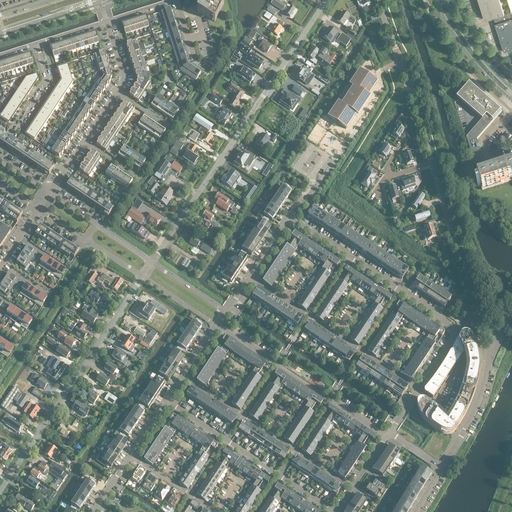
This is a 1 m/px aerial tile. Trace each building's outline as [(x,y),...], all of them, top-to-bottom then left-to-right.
[(214,22),(224,4),(216,0),(202,0),(196,13),(214,22)] [(289,10),(285,7),(286,6),(276,0),(273,0),(271,4),(282,11),(283,10),(287,13),(286,14),(290,17),(295,10),(291,7),(289,10)] [(504,13),(499,0),(478,0),(485,20),(493,17),(495,23),(495,24),(503,51),(511,48),(511,16),(511,15),(510,11),(504,13)] [(172,15),(171,12),(172,11),(171,9),(170,9),(161,12),(163,18),(172,15)] [(343,25),(349,16),(343,12),(337,21),(343,25)] [(175,25),(174,22),(176,21),(175,19),(165,23),(166,28),(175,25)] [(131,33),(127,23),(122,25),(125,35),(131,33)] [(277,36),(282,29),(281,28),(282,27),(280,26),(279,27),(275,24),(271,29),(272,30),(271,32),(277,36)] [(351,40),(342,34),(340,37),(336,34),(337,33),(329,28),(322,38),(328,42),(328,43),(330,44),(331,44),(333,42),(333,41),(332,40),(333,38),(337,41),(346,47),(351,40)] [(356,34),(348,28),(345,32),(354,37),(356,34)] [(178,35),(177,32),(179,32),(178,30),(168,33),(169,38),(178,35)] [(99,43),(96,35),(96,33),(91,35),(94,45),(99,43)] [(94,45),(91,35),(86,36),(86,38),(89,46),(94,45)] [(271,46),(259,38),(258,41),(261,43),(261,44),(259,48),(267,53),(271,46)] [(139,46),(137,40),(127,44),(127,46),(127,47),(128,50),(129,50),(128,49),(139,46)] [(182,46),(181,43),(182,42),(181,40),(171,43),(173,49),(182,46)] [(59,56),(56,46),(51,48),(51,49),(54,58),(59,56)] [(141,52),(139,46),(128,49),(129,50),(129,52),(128,52),(129,56),(130,55),(141,52)] [(185,50),(184,48),(183,49),(182,46),(173,49),(174,54),(185,50)] [(249,57),(246,61),(259,70),(262,65),(261,65),(263,62),(250,54),(251,51),(244,46),(241,51),(249,57)] [(329,70),(337,58),(332,55),(330,58),(325,55),(327,51),(323,49),(321,52),(320,51),(319,52),(313,48),(307,56),(313,60),(314,59),(329,70)] [(185,56),(184,53),(186,52),(185,50),(174,54),(176,59),(185,56)] [(106,58),(105,55),(104,52),(93,56),(95,61),(106,58)] [(143,57),(141,52),(130,55),(131,57),(130,58),(131,61),(132,61),(132,60),(143,57)] [(33,64),(31,56),(30,54),(25,56),(28,66),(33,64)] [(144,62),(143,57),(132,60),(132,61),(133,63),(132,63),(133,66),(134,66),(144,62)] [(108,63),(108,62),(107,60),(106,60),(106,58),(107,58),(106,58),(95,61),(97,67),(108,63)] [(180,71),(188,65),(187,63),(189,63),(188,61),(178,64),(180,71)] [(146,68),(144,62),(134,66),(134,68),(134,69),(135,72),(136,72),(135,71),(146,68)] [(110,69),(109,65),(108,66),(107,64),(108,63),(97,67),(98,73),(102,71),(109,69),(110,69)] [(69,70),(67,65),(58,68),(57,68),(59,73),(69,70)] [(186,75),(192,66),(191,65),(190,66),(188,65),(180,71),(186,75)] [(191,78),(196,71),(193,69),(194,67),(192,66),(186,75),(191,78)] [(307,66),(305,69),(303,68),(296,78),(303,83),(305,81),(310,84),(315,76),(311,73),(313,70),(307,66)] [(242,68),(240,67),(238,69),(241,71),(238,75),(237,76),(238,76),(242,79),(245,81),(249,84),(250,84),(251,81),(252,82),(253,79),(255,76),(254,75),(250,73),(248,71),(247,71),(243,68),(242,68)] [(148,73),(146,68),(135,71),(136,72),(136,74),(135,74),(136,77),(137,77),(148,73)] [(112,74),(111,71),(110,71),(109,69),(102,71),(104,77),(112,78),(111,74),(112,74)] [(71,75),(69,70),(59,73),(60,78),(71,75)] [(198,78),(201,74),(201,73),(200,71),(199,72),(196,71),(191,78),(190,80),(196,84),(200,79),(198,78)] [(358,117),(370,98),(368,97),(377,83),(360,71),(328,118),(346,129),(355,115),(358,117)] [(151,83),(148,73),(137,77),(138,79),(137,79),(138,82),(151,83)] [(35,85),(38,79),(37,75),(26,78),(26,79),(35,85)] [(320,81),(327,85),(330,81),(320,75),(318,79),(320,80),(320,81)] [(111,81),(110,81),(112,78),(104,77),(101,81),(107,85),(108,84),(109,84),(111,81)] [(35,85),(26,79),(23,83),(32,89),(35,85)] [(107,85),(101,81),(98,79),(94,84),(104,91),(105,91),(104,90),(105,88),(106,89),(108,86),(107,85)] [(69,89),(73,82),(61,81),(60,83),(61,84),(69,89)] [(145,92),(151,83),(138,82),(136,83),(137,84),(136,86),(145,92)] [(32,89),(23,83),(20,87),(29,93),(32,89)] [(69,89),(61,84),(60,83),(57,87),(66,93),(69,89)] [(482,191),(511,181),(511,166),(488,174),(487,172),(477,140),(498,116),(502,112),(480,93),(470,83),(457,97),(459,98),(483,120),(467,138),(478,172),(478,174),(479,177),(478,177),(479,182),(477,183),(478,186),(480,186),(482,191)] [(104,91),(94,84),(91,89),(101,96),(101,95),(102,93),(103,94),(104,91)] [(237,102),(244,93),(230,84),(226,91),(235,97),(229,105),(235,109),(239,103),(237,102)] [(145,92),(136,86),(135,85),(133,88),(134,89),(133,90),(133,91),(142,97),(145,92)] [(300,96),(304,91),(295,85),(292,91),(300,96)] [(29,93),(20,87),(17,92),(26,98),(29,93)] [(66,93),(57,87),(54,92),(55,92),(63,98),(66,93)] [(101,96),(91,89),(88,94),(98,100),(97,100),(99,98),(101,96)] [(142,97),(133,91),(133,90),(132,90),(130,93),(131,93),(129,96),(139,102),(142,97)] [(26,98),(17,92),(14,96),(23,102),(26,98)] [(63,98),(55,92),(54,92),(51,96),(60,102),(63,98)] [(298,103),(299,104),(301,101),(298,99),(290,93),(288,96),(286,95),(285,96),(283,98),(282,98),(279,103),(280,103),(283,106),(284,104),(284,105),(284,104),(289,107),(291,109),(296,102),(298,103)] [(98,100),(88,94),(85,98),(95,105),(94,104),(95,103),(96,103),(98,100)] [(23,102),(14,96),(11,100),(20,106),(23,102)] [(60,102),(51,96),(48,100),(49,101),(57,106),(60,102)] [(211,100),(219,105),(222,101),(214,96),(211,100)] [(157,109),(162,101),(157,97),(151,106),(157,109)] [(95,105),(85,98),(82,103),(92,110),(91,109),(92,107),(93,108),(95,105)] [(20,106),(11,100),(9,104),(18,110),(20,106)] [(57,106),(49,101),(48,100),(46,104),(54,110),(57,106)] [(135,108),(125,101),(123,104),(123,105),(122,106),(122,107),(131,113),(135,108)] [(162,113),(168,104),(162,101),(157,109),(162,113)] [(92,110),(82,103),(78,108),(89,115),(89,114),(88,114),(89,112),(90,113),(92,110)] [(18,110),(9,104),(6,109),(15,115),(18,110)] [(54,110),(46,104),(43,109),(44,109),(52,115),(54,110)] [(167,116),(173,108),(168,104),(162,113),(167,116)] [(131,113),(122,107),(122,106),(121,106),(119,109),(120,109),(119,111),(128,118),(131,113)] [(89,115),(78,108),(75,113),(85,119),(86,119),(85,119),(86,117),(87,117),(89,115)] [(173,120),(178,111),(173,108),(167,116),(173,120)] [(15,115),(6,109),(3,113),(12,119),(15,115)] [(52,115),(44,109),(43,109),(40,113),(49,119),(52,115)] [(231,115),(223,109),(221,113),(219,111),(216,116),(218,117),(216,120),(224,126),(231,115)] [(305,109),(299,117),(303,119),(308,111),(305,109)] [(128,118),(119,111),(118,111),(116,114),(117,114),(116,116),(125,123),(128,118)] [(12,119),(3,113),(0,117),(9,123),(12,119)] [(49,119),(40,113),(37,117),(38,118),(46,123),(49,119)] [(85,119),(75,113),(72,117),(82,124),(82,123),(83,122),(84,122),(85,119)] [(125,123),(116,116),(115,115),(113,118),(114,119),(113,121),(122,127),(125,123)] [(209,132),(213,126),(197,115),(193,121),(202,127),(198,131),(203,134),(202,135),(210,140),(212,136),(208,134),(209,132)] [(273,144),(283,129),(290,119),(285,115),(278,125),(276,128),(278,129),(270,142),(273,144)] [(46,123),(38,118),(37,117),(34,121),(43,127),(46,123)] [(82,124),(72,117),(69,122),(79,129),(78,128),(80,126),(80,127),(82,124)] [(144,129),(149,120),(144,117),(138,125),(144,129)] [(122,127),(113,121),(112,120),(110,123),(111,124),(110,125),(109,126),(119,132),(122,127)] [(149,133),(155,124),(149,120),(144,129),(149,133)] [(43,127),(34,121),(31,126),(33,126),(40,132),(43,127)] [(79,129),(69,122),(66,127),(76,134),(76,133),(75,133),(76,131),(77,132),(79,129)] [(154,136),(160,127),(155,124),(149,133),(154,136)] [(119,132),(109,126),(110,125),(109,125),(107,128),(108,128),(106,130),(116,137),(119,132)] [(398,138),(399,139),(401,135),(402,134),(404,130),(396,125),(393,129),(395,130),(391,137),(396,140),(398,138)] [(40,132),(33,126),(31,126),(29,130),(37,136),(40,132)] [(202,136),(195,131),(195,132),(191,129),(187,126),(184,131),(191,135),(189,138),(195,143),(197,139),(202,142),(203,140),(208,143),(210,140),(202,135),(202,136)] [(76,134),(66,127),(62,132),(73,138),(72,138),(73,136),(74,136),(76,134)] [(160,140),(165,131),(160,127),(154,136),(160,140)] [(37,136),(29,130),(26,134),(34,140),(37,136)] [(116,137),(106,130),(104,133),(103,135),(112,141),(116,137)] [(73,138),(62,132),(59,136),(70,143),(69,142),(70,141),(71,141),(73,138)] [(6,146),(11,138),(5,134),(0,142),(1,143),(0,144),(3,146),(4,145),(6,146)] [(112,141),(103,135),(102,134),(100,137),(101,138),(100,140),(109,146),(112,141)] [(263,149),(270,139),(262,134),(255,144),(263,149)] [(70,143),(59,136),(56,141),(66,148),(67,148),(66,147),(67,145),(68,146),(70,143)] [(11,150),(17,142),(12,138),(11,138),(6,146),(7,147),(7,148),(9,150),(10,149),(11,150)] [(109,146),(100,140),(99,139),(97,142),(98,143),(97,145),(106,151),(109,146)] [(66,148),(56,141),(53,146),(63,153),(63,152),(64,150),(65,151),(66,148)] [(181,149),(184,145),(177,141),(170,152),(176,157),(180,152),(183,154),(184,151),(181,149)] [(15,152),(20,144),(17,142),(11,150),(10,151),(13,152),(14,151),(15,152)] [(389,153),(391,150),(390,149),(391,147),(386,143),(384,145),(379,153),(380,154),(378,156),(383,160),(385,158),(386,158),(388,155),(389,153)] [(19,155),(24,147),(20,144),(15,152),(14,153),(17,155),(18,154),(19,155)] [(191,155),(196,148),(190,144),(184,153),(185,155),(187,152),(191,155)] [(63,153),(53,146),(50,151),(59,157),(61,155),(63,153)] [(124,159),(130,150),(124,146),(118,155),(124,159)] [(23,157),(28,149),(24,147),(19,155),(18,156),(21,157),(21,156),(23,157)] [(26,160),(32,152),(28,149),(23,157),(22,158),(24,160),(25,159),(26,160)] [(129,162),(135,154),(130,150),(124,159),(129,162)] [(102,157),(92,151),(90,153),(91,154),(89,156),(99,162),(102,157)] [(403,153),(407,166),(414,163),(409,151),(403,153)] [(30,162),(35,154),(32,152),(26,160),(26,161),(28,162),(29,161),(30,162)] [(197,159),(191,155),(187,152),(185,155),(183,158),(193,165),(197,159)] [(235,165),(239,167),(240,166),(242,168),(245,164),(246,165),(248,161),(252,164),(254,160),(253,159),(255,156),(251,153),(249,156),(243,152),(240,156),(239,156),(239,157),(238,158),(237,159),(238,159),(235,163),(236,164),(235,165)] [(34,165),(39,157),(35,154),(30,162),(29,163),(32,165),(33,164),(34,165)] [(134,166),(140,157),(135,154),(129,162),(134,166)] [(99,162),(89,156),(89,155),(87,158),(87,159),(86,161),(95,167),(99,162)] [(164,178),(171,168),(175,162),(175,161),(167,156),(150,180),(154,183),(160,175),(164,178)] [(38,167),(43,159),(39,157),(34,165),(33,166),(36,167),(36,166),(38,167)] [(140,169),(146,161),(140,157),(134,166),(140,169)] [(41,170),(47,162),(43,159),(38,167),(37,168),(39,170),(40,169),(41,170)] [(95,167),(86,161),(85,160),(83,163),(84,163),(83,165),(83,166),(92,172),(95,167)] [(45,172),(50,164),(47,162),(41,170),(41,171),(43,172),(44,171),(45,172)] [(179,174),(183,168),(175,162),(171,168),(179,174)] [(270,163),(263,174),(266,177),(274,166),(270,163)] [(49,175),(54,167),(50,164),(45,172),(44,173),(47,175),(48,174),(49,175)] [(92,172),(83,166),(83,165),(82,165),(80,168),(81,168),(79,171),(89,177),(92,172)] [(111,178),(117,170),(111,166),(105,175),(111,178)] [(370,185),(371,186),(374,182),(373,180),(375,177),(375,176),(377,172),(369,167),(363,177),(364,177),(359,184),(361,185),(362,186),(362,185),(367,189),(367,188),(370,185)] [(116,182),(122,173),(117,170),(111,178),(116,182)] [(237,182),(240,177),(231,171),(228,176),(227,178),(225,176),(221,182),(230,188),(234,183),(234,182),(235,181),(237,182)] [(121,185),(127,177),(122,173),(116,182),(121,185)] [(127,189),(133,180),(127,177),(121,185),(127,189)] [(242,178),(240,182),(247,187),(250,184),(242,178)] [(416,187),(413,178),(402,181),(403,183),(400,184),(403,191),(416,187)] [(71,189),(76,181),(72,179),(67,187),(68,188),(68,189),(70,190),(71,189)] [(159,186),(154,183),(150,180),(148,184),(151,186),(148,190),(154,194),(159,186)] [(75,192),(80,184),(76,181),(71,189),(72,190),(71,191),(74,193),(75,192)] [(78,194),(84,186),(80,184),(75,192),(76,193),(75,194),(78,195),(78,194)] [(249,200),(257,188),(252,185),(246,194),(248,195),(246,199),(249,200)] [(291,192),(289,190),(291,188),(286,185),(285,188),(283,186),(279,191),(288,197),(291,192)] [(82,197),(87,189),(84,186),(78,194),(80,195),(79,196),(81,198),(82,197)] [(388,188),(392,201),(398,199),(402,198),(400,192),(399,192),(397,193),(395,186),(388,188)] [(168,201),(173,193),(164,187),(160,193),(161,194),(157,200),(166,206),(169,202),(168,201)] [(86,199),(91,191),(87,189),(82,197),(83,198),(83,199),(85,200),(86,199)] [(90,202),(95,194),(91,191),(86,199),(87,200),(86,201),(89,203),(90,202)] [(288,197),(279,191),(276,196),(285,202),(288,197)] [(93,204),(99,196),(95,194),(90,202),(91,203),(90,204),(93,205),(93,204)] [(229,201),(218,194),(214,200),(218,202),(216,205),(227,212),(231,206),(227,204),(229,201)] [(416,210),(422,202),(424,198),(420,195),(417,199),(411,207),(416,210)] [(97,207),(102,199),(99,196),(93,204),(95,205),(94,206),(96,208),(97,207)] [(285,202),(276,196),(273,201),(282,207),(285,202)] [(101,209),(106,201),(102,199),(97,207),(98,208),(98,209),(100,210),(101,209)] [(105,212),(108,206),(109,206),(110,204),(106,201),(101,209),(102,210),(101,211),(104,213),(105,212)] [(282,207),(273,201),(270,205),(279,211),(282,207)] [(11,207),(10,206),(7,204),(2,213),(6,215),(11,207)] [(279,211),(270,205),(267,210),(275,216),(279,211)] [(113,209),(109,206),(108,206),(105,212),(106,213),(104,215),(108,217),(113,209)] [(312,220),(318,210),(312,206),(309,210),(309,211),(309,210),(311,211),(307,217),(312,220)] [(15,209),(13,209),(14,208),(11,207),(6,215),(9,218),(15,209)] [(13,220),(19,212),(17,211),(15,209),(9,218),(13,220)] [(145,218),(132,209),(128,215),(127,216),(140,225),(144,219),(145,218)] [(275,216),(267,210),(263,215),(265,216),(263,218),(268,222),(269,219),(272,221),(275,216)] [(316,223),(323,213),(318,210),(312,220),(316,223)] [(17,223),(23,215),(21,213),(19,212),(13,220),(17,223)] [(148,212),(145,218),(144,219),(146,221),(156,227),(157,225),(158,225),(159,223),(159,222),(160,220),(148,212)] [(211,221),(214,216),(209,213),(206,212),(203,217),(205,218),(204,220),(209,224),(211,221)] [(321,226),(327,216),(323,213),(316,223),(321,226)] [(430,218),(428,213),(414,217),(416,223),(425,220),(430,218)] [(325,229),(332,219),(327,216),(321,226),(325,229)] [(271,227),(266,224),(266,223),(267,224),(268,222),(263,218),(263,219),(262,220),(262,221),(262,220),(258,225),(268,232),(271,227)] [(330,232),(336,222),(332,219),(325,229),(330,232)] [(334,235),(341,225),(336,222),(330,232),(334,235)] [(149,234),(134,224),(130,230),(146,240),(149,234)] [(268,232),(258,225),(255,230),(264,236),(268,232)] [(339,238),(345,228),(341,225),(334,235),(339,238)] [(436,238),(434,230),(432,225),(424,228),(428,240),(436,238)] [(11,232),(2,226),(0,229),(0,230),(8,236),(9,236),(8,235),(11,232)] [(39,237),(44,229),(45,229),(42,227),(40,226),(35,235),(39,237)] [(343,241),(350,231),(345,228),(339,238),(343,241)] [(43,240),(48,232),(48,231),(46,230),(45,229),(44,229),(39,237),(43,240)] [(8,236),(0,230),(0,235),(6,239),(8,236)] [(264,236),(255,230),(252,235),(261,241),(264,236)] [(348,244),(354,234),(350,231),(343,241),(348,244)] [(47,242),(52,234),(50,232),(48,232),(43,240),(47,242)] [(304,238),(294,232),(291,237),(295,239),(301,243),(304,238)] [(50,245),(56,237),(56,236),(54,235),(53,235),(52,234),(47,242),(50,245)] [(352,247),(359,237),(354,234),(348,244),(352,247)] [(261,241),(252,235),(249,240),(258,246),(261,241)] [(54,247),(59,239),(60,239),(57,237),(56,237),(50,245),(54,247)] [(215,249),(202,240),(201,242),(193,237),(190,243),(197,248),(198,246),(201,248),(200,249),(210,255),(215,249)] [(357,250),(363,240),(359,237),(352,247),(357,250)] [(303,250),(308,241),(304,238),(301,243),(298,247),(302,249),(303,250)] [(58,250),(63,242),(63,241),(61,240),(59,239),(54,247),(58,250)] [(298,247),(301,243),(295,239),(290,248),(295,251),(298,247)] [(258,246),(249,240),(246,244),(255,251),(258,246)] [(361,253),(368,243),(363,240),(357,250),(361,253)] [(307,252),(313,244),(308,241),(303,250),(307,252)] [(61,252),(67,244),(65,242),(63,242),(58,250),(61,252)] [(366,256),(372,246),(368,243),(361,253),(366,256)] [(65,255),(71,247),(71,246),(68,245),(67,244),(61,252),(65,255)] [(255,251),(246,244),(242,249),(243,250),(242,250),(241,251),(241,252),(246,255),(246,254),(247,253),(247,252),(252,255),(255,251)] [(312,256),(317,247),(313,244),(307,252),(311,255),(312,256)] [(37,252),(28,246),(25,251),(33,256),(36,252),(37,252)] [(295,251),(290,248),(287,246),(284,251),(292,256),(295,251)] [(370,259),(377,249),(372,246),(366,256),(370,259)] [(70,255),(74,249),(75,249),(72,247),(71,247),(65,255),(69,257),(70,256),(70,255)] [(316,258),(322,250),(317,247),(312,256),(316,258)] [(74,258),(80,250),(77,248),(75,250),(74,249),(70,255),(70,256),(74,258)] [(375,262),(381,252),(377,249),(370,259),(375,262)] [(321,261),(326,253),(322,250),(316,258),(320,261),(321,261)] [(33,256),(25,251),(22,254),(31,260),(33,256)] [(292,256),(284,251),(281,255),(289,261),(292,256)] [(248,260),(244,257),(246,255),(241,252),(240,254),(238,253),(235,258),(245,265),(248,260)] [(379,265),(386,255),(381,252),(375,262),(379,265)] [(328,261),(331,256),(326,253),(321,261),(321,262),(325,264),(328,261)] [(31,260),(22,254),(20,258),(28,264),(31,260)] [(289,261),(281,255),(278,260),(286,265),(289,261)] [(384,268),(390,258),(386,255),(379,265),(384,268)] [(44,269),(50,260),(50,259),(50,260),(45,256),(44,257),(38,265),(39,266),(44,269)] [(340,262),(331,256),(328,261),(333,264),(333,265),(337,267),(340,262)] [(28,264),(20,258),(17,263),(22,266),(20,268),(23,270),(25,268),(26,269),(25,268),(28,264)] [(245,265),(235,258),(232,263),(241,269),(245,265)] [(388,271),(395,261),(390,258),(384,268),(388,271)] [(49,272),(55,264),(55,263),(50,259),(50,260),(44,269),(49,272)] [(286,265),(278,260),(275,264),(283,269),(286,265)] [(327,273),(333,265),(333,264),(328,261),(325,264),(322,269),(327,273)] [(393,274),(399,264),(395,261),(388,271),(393,274)] [(54,276),(60,267),(61,266),(60,267),(55,263),(55,264),(49,272),(54,276)] [(241,269),(232,263),(229,268),(238,274),(241,269)] [(283,269),(275,264),(272,269),(280,274),(283,269)] [(397,276),(403,267),(399,264),(393,274),(397,276)] [(60,280),(66,271),(61,266),(60,267),(54,276),(59,279),(60,280)] [(356,273),(347,267),(344,271),(349,274),(353,277),(356,273)] [(407,276),(410,271),(403,267),(397,276),(402,280),(405,274),(406,275),(407,276)] [(238,274),(229,268),(225,272),(235,279),(238,274)] [(280,274),(272,269),(269,273),(277,278),(280,274)] [(330,274),(327,273),(322,269),(319,274),(327,279),(330,274)] [(235,279),(225,272),(222,277),(224,278),(222,281),(226,284),(228,281),(232,284),(235,279)] [(91,285),(98,276),(93,273),(87,282),(91,285)] [(104,287),(102,286),(103,284),(102,284),(105,280),(110,283),(109,286),(112,288),(117,291),(120,286),(110,280),(111,279),(102,273),(93,287),(98,291),(99,289),(101,290),(104,287)] [(277,278),(269,273),(266,278),(274,283),(277,278)] [(355,284),(361,276),(356,273),(353,277),(351,281),(355,284)] [(18,280),(9,274),(6,278),(15,284),(18,280)] [(327,279),(319,274),(316,278),(324,284),(327,279)] [(351,281),(353,277),(349,274),(343,283),(348,286),(351,281)] [(417,290),(424,280),(417,275),(414,280),(416,281),(412,287),(417,290)] [(123,282),(118,279),(113,276),(111,279),(110,280),(120,286),(123,282)] [(360,287),(365,279),(361,276),(355,284),(360,287)] [(15,284),(6,278),(4,282),(12,288),(15,284)] [(274,283),(266,278),(263,282),(271,288),(274,283)] [(324,284),(316,278),(313,283),(321,288),(324,284)] [(364,290),(370,282),(365,279),(360,287),(364,290)] [(422,293),(428,283),(424,280),(417,290),(422,293)] [(348,286),(343,283),(339,281),(336,285),(345,291),(348,286)] [(12,288),(4,282),(1,286),(10,292),(12,288)] [(369,293),(374,285),(370,282),(364,290),(369,293)] [(321,288),(313,283),(310,287),(318,293),(321,288)] [(426,296),(433,286),(428,283),(422,293),(426,296)] [(25,297),(31,288),(32,287),(31,288),(26,284),(20,293),(25,297)] [(345,291),(336,285),(333,290),(342,295),(345,291)] [(373,296),(379,288),(374,285),(369,293),(373,296)] [(10,292),(1,286),(0,287),(0,291),(3,294),(2,296),(5,298),(6,296),(7,296),(10,292)] [(437,289),(433,286),(426,296),(431,299),(437,289)] [(31,300),(36,292),(37,291),(36,291),(32,287),(31,288),(25,297),(31,300)] [(256,300),(262,291),(262,290),(258,287),(252,296),(256,300)] [(318,293),(310,287),(307,292),(315,297),(318,293)] [(380,295),(383,291),(379,288),(373,296),(377,299),(378,299),(380,295)] [(435,302),(442,292),(437,289),(431,299),(435,302)] [(261,303),(267,294),(267,293),(262,290),(262,291),(256,300),(261,303)] [(342,295),(333,290),(330,294),(339,300),(342,295)] [(36,304),(42,295),(42,294),(42,295),(37,291),(36,292),(31,300),(36,304)] [(392,297),(383,291),(380,295),(385,298),(389,301),(392,297)] [(96,304),(101,298),(93,292),(88,299),(91,300),(89,302),(93,305),(94,303),(96,304)] [(315,297),(307,292),(304,296),(312,302),(315,297)] [(440,305),(446,295),(442,292),(435,302),(440,305)] [(265,306),(271,297),(271,296),(267,293),(267,294),(261,303),(265,306)] [(41,307),(47,299),(42,294),(42,295),(36,304),(41,307)] [(339,300),(330,294),(327,299),(336,304),(339,300)] [(379,307),(385,298),(380,295),(378,299),(377,299),(374,304),(379,307)] [(447,304),(451,298),(446,295),(440,305),(444,308),(447,304)] [(270,309),(276,300),(276,299),(271,296),(271,297),(265,306),(270,309)] [(312,302),(304,296),(301,301),(309,306),(312,302)] [(274,312),(280,303),(280,302),(276,299),(276,300),(270,309),(274,312)] [(336,304),(327,299),(324,303),(333,309),(336,304)] [(143,310),(139,315),(149,321),(156,310),(164,315),(167,310),(152,301),(150,305),(147,303),(143,310)] [(309,306),(301,301),(298,305),(306,311),(309,306)] [(279,315),(285,305),(280,302),(280,303),(274,312),(279,315)] [(408,308),(399,302),(396,307),(401,310),(401,309),(405,313),(408,308)] [(333,309),(324,303),(321,308),(330,313),(333,309)] [(382,309),(379,307),(374,304),(371,309),(379,314),(382,309)] [(283,318),(289,308),(285,305),(279,315),(283,318)] [(10,319),(16,311),(17,310),(16,310),(11,306),(11,307),(5,316),(10,319)] [(93,316),(95,313),(89,309),(85,306),(83,309),(85,311),(81,316),(93,324),(97,318),(93,316)] [(288,321),(294,311),(289,308),(283,318),(288,321)] [(330,313),(321,308),(318,312),(327,318),(330,313)] [(407,319),(413,311),(408,308),(405,313),(403,316),(406,319),(407,319)] [(379,314),(371,309),(368,313),(376,319),(379,314)] [(403,316),(405,313),(401,309),(401,310),(395,318),(400,321),(403,316)] [(16,323),(21,314),(22,313),(21,314),(17,310),(16,311),(10,319),(16,323)] [(292,323),(298,314),(294,311),(288,321),(292,323)] [(412,322),(417,315),(417,314),(413,311),(407,319),(409,320),(412,322)] [(327,318),(318,312),(315,317),(323,323),(327,318)] [(21,326),(27,318),(27,317),(22,313),(21,314),(16,323),(21,326)] [(376,319),(368,313),(365,318),(373,323),(376,319)] [(297,327),(303,317),(298,314),(292,323),(297,327)] [(416,325),(422,317),(417,314),(417,315),(412,322),(415,325),(416,325)] [(400,321),(395,318),(392,316),(389,320),(397,326),(400,321)] [(26,330),(32,321),(27,317),(27,318),(21,326),(26,330)] [(421,328),(426,321),(426,320),(422,317),(416,325),(418,326),(421,328)] [(373,323),(365,318),(362,322),(370,328),(373,323)] [(202,327),(199,325),(201,323),(196,320),(195,322),(193,321),(190,326),(199,332),(202,327)] [(397,326),(389,320),(386,325),(394,330),(397,326)] [(425,331),(431,323),(426,320),(426,321),(421,328),(424,331),(425,331)] [(83,331),(86,326),(79,321),(73,329),(75,330),(73,333),(83,340),(84,339),(86,338),(87,337),(86,335),(87,334),(83,331)] [(308,335),(315,325),(310,322),(304,332),(308,335)] [(370,328),(362,322),(359,327),(367,332),(370,328)] [(430,334),(432,330),(435,327),(435,326),(431,323),(425,331),(427,332),(430,334)] [(313,338),(319,328),(315,325),(308,335),(313,338)] [(394,330),(386,325),(383,329),(391,335),(394,330)] [(199,332),(190,326),(187,330),(195,336),(199,332)] [(435,326),(435,327),(432,330),(439,335),(438,335),(442,337),(445,332),(435,326)] [(367,332),(359,327),(356,331),(364,337),(367,332)] [(154,339),(148,335),(146,334),(137,328),(134,332),(140,336),(139,339),(136,337),(135,339),(140,343),(146,347),(148,344),(149,345),(149,346),(154,339)] [(317,341),(324,331),(319,328),(313,338),(317,341)] [(391,335),(383,329),(380,334),(388,339),(391,335)] [(195,336),(187,330),(184,335),(192,341),(195,336)] [(433,343),(438,335),(439,335),(432,330),(430,334),(427,339),(433,343)] [(322,344),(328,334),(324,331),(317,341),(322,344)] [(364,337),(356,331),(353,336),(361,341),(364,337)] [(470,404),(471,402),(472,400),(473,398),(474,395),(474,393),(475,390),(476,387),(477,385),(478,382),(478,380),(479,377),(479,375),(480,372),(480,369),(480,368),(480,363),(480,360),(479,358),(479,355),(478,353),(478,352),(477,350),(477,348),(476,346),(476,345),(475,343),(474,341),(473,339),(473,338),(472,336),(472,335),(471,334),(470,334),(470,333),(469,333),(469,332),(468,332),(467,332),(467,331),(466,331),(465,331),(464,331),(463,332),(462,332),(461,333),(460,333),(460,334),(459,334),(459,335),(458,337),(457,339),(455,341),(454,344),(460,349),(462,347),(464,346),(466,351),(468,357),(469,364),(469,367),(468,374),(466,381),(464,388),(462,394),(459,401),(456,408),(453,414),(447,422),(446,421),(426,403),(423,401),(425,399),(423,399),(423,398),(422,398),(421,398),(420,398),(420,399),(419,399),(418,400),(417,401),(417,402),(417,403),(417,404),(417,405),(417,406),(417,407),(418,408),(418,410),(419,411),(419,412),(419,413),(420,414),(421,415),(421,416),(422,417),(422,418),(423,419),(424,420),(425,421),(426,423),(427,424),(429,425),(432,427),(434,428),(436,430),(437,430),(440,432),(441,433),(442,433),(443,434),(444,434),(445,434),(446,435),(447,435),(448,435),(449,434),(450,434),(451,434),(452,433),(453,433),(454,432),(455,431),(455,430),(458,426),(460,423),(461,422),(462,419),(464,417),(466,413),(467,410),(469,406),(470,404)] [(75,342),(66,336),(61,332),(57,337),(65,342),(64,343),(71,348),(75,342)] [(326,347),(333,337),(328,334),(322,344),(326,347)] [(388,339),(380,334),(377,338),(385,344),(388,339)] [(192,341),(184,335),(180,340),(189,346),(192,341)] [(135,341),(134,340),(128,336),(124,341),(132,346),(135,341)] [(235,342),(225,336),(222,340),(227,343),(232,347),(235,342)] [(361,341),(353,336),(350,340),(358,346),(361,341)] [(331,350),(337,340),(333,337),(326,347),(331,350)] [(385,344),(377,338),(374,343),(382,348),(385,344)] [(435,344),(433,343),(427,339),(424,343),(432,349),(435,344)] [(189,346),(180,340),(177,345),(179,346),(177,348),(182,351),(183,349),(186,351),(189,346)] [(335,353),(342,343),(337,340),(331,350),(335,353)] [(0,352),(2,354),(8,345),(9,345),(9,344),(8,345),(3,341),(3,342),(0,346),(0,352)] [(128,351),(132,346),(124,341),(121,346),(128,351)] [(234,353),(239,345),(235,342),(232,347),(229,350),(233,352),(234,353)] [(226,355),(229,350),(232,347),(227,343),(221,352),(226,355)] [(340,356),(346,346),(342,343),(335,353),(340,356)] [(382,348),(374,343),(371,347),(379,353),(382,348)] [(432,349),(424,343),(421,348),(429,353),(432,349)] [(456,408),(459,401),(462,394),(464,388),(466,381),(468,374),(469,367),(469,364),(468,357),(466,351),(464,346),(462,347),(460,349),(454,344),(451,349),(457,353),(461,356),(464,352),(465,358),(466,364),(466,367),(465,374),(464,380),(462,387),(459,394),(457,400),(454,406),(450,413),(447,418),(428,401),(427,401),(426,403),(446,421),(447,422),(453,414),(456,408)] [(8,358),(14,349),(9,345),(8,345),(2,354),(7,358),(8,358)] [(238,356),(243,349),(244,348),(239,345),(234,353),(235,354),(238,356)] [(57,352),(66,358),(67,358),(68,358),(69,356),(69,355),(70,353),(60,346),(57,352)] [(344,359),(351,349),(346,346),(340,356),(344,359)] [(379,353),(371,347),(368,352),(376,357),(379,353)] [(185,357),(180,353),(181,353),(181,352),(182,351),(177,348),(177,349),(176,350),(176,351),(175,350),(172,355),(181,361),(185,357)] [(243,359),(248,351),(244,348),(243,349),(238,356),(242,358),(243,359)] [(429,353),(421,348),(418,352),(426,358),(429,353)] [(139,359),(143,353),(137,349),(133,355),(139,359)] [(226,355),(221,352),(218,349),(215,354),(223,360),(226,355)] [(349,362),(356,352),(351,349),(344,359),(349,362)] [(461,356),(457,353),(451,349),(450,351),(449,354),(455,357),(458,360),(461,356)] [(128,359),(125,357),(116,351),(115,353),(115,352),(113,355),(114,355),(113,357),(115,358),(114,359),(118,362),(118,361),(125,365),(127,362),(126,361),(128,359)] [(247,362),(252,355),(253,354),(248,351),(243,359),(244,360),(247,362)] [(426,358),(418,352),(415,357),(423,362),(426,358)] [(223,360),(215,354),(212,359),(220,364),(223,360)] [(252,365),(257,357),(253,354),(252,355),(247,362),(251,364),(252,365)] [(458,360),(455,357),(449,354),(446,358),(452,362),(456,364),(458,360)] [(181,361),(172,355),(169,360),(178,366),(181,361)] [(59,378),(67,366),(61,362),(52,357),(46,367),(53,371),(52,373),(45,368),(43,371),(53,378),(57,380),(59,377),(59,378)] [(258,364),(261,360),(257,357),(252,365),(253,366),(256,368),(258,364)] [(361,370),(367,360),(363,357),(356,367),(361,370)] [(423,362),(415,357),(412,361),(420,367),(423,362)] [(456,364),(452,362),(446,358),(444,363),(449,366),(453,368),(456,364)] [(220,364),(212,359),(209,363),(217,369),(220,364)] [(178,366),(169,360),(166,365),(175,371),(178,366)] [(271,366),(261,360),(258,364),(263,368),(268,371),(271,366)] [(365,373),(372,363),(367,360),(361,370),(365,373)] [(420,367),(412,361),(409,366),(417,371),(420,367)] [(217,369),(209,363),(206,368),(214,373),(217,369)] [(370,376),(376,366),(372,363),(365,373),(370,376)] [(453,368),(449,366),(444,363),(441,367),(446,370),(450,373),(453,368)] [(113,383),(117,378),(116,377),(117,375),(114,374),(117,370),(108,364),(104,369),(111,374),(108,379),(101,375),(97,380),(106,386),(108,382),(111,384),(112,382),(113,383)] [(258,376),(263,368),(258,364),(256,368),(253,373),(258,376)] [(175,371),(166,365),(163,369),(172,376),(175,371)] [(374,379),(381,369),(376,366),(370,376),(374,379)] [(417,371),(409,366),(406,370),(414,376),(417,371)] [(450,373),(446,370),(441,367),(438,371),(443,374),(447,377),(450,373)] [(214,373),(206,368),(203,372),(211,378),(214,373)] [(172,376),(163,369),(159,374),(160,375),(159,375),(158,376),(158,377),(163,380),(163,379),(164,378),(169,381),(172,376)] [(379,382),(385,372),(381,369),(374,379),(379,382)] [(414,376),(406,370),(402,375),(411,381),(414,376)] [(287,377),(278,371),(275,375),(279,378),(284,382),(287,377)] [(447,377),(443,374),(438,371),(437,373),(435,375),(440,379),(444,381),(447,377)] [(211,378),(203,372),(200,377),(208,382),(211,378)] [(383,385),(390,375),(385,372),(379,382),(383,385)] [(261,378),(258,376),(253,373),(250,377),(258,383),(261,378)] [(48,384),(41,379),(38,377),(33,374),(29,380),(34,383),(35,381),(38,383),(37,385),(44,390),(48,384)] [(388,388),(394,378),(390,375),(383,385),(388,388)] [(444,381),(440,379),(435,375),(434,377),(432,380),(438,383),(441,385),(444,381)] [(165,385),(161,382),(163,380),(158,377),(157,379),(155,378),(152,383),(162,390),(165,385)] [(208,382),(200,377),(197,381),(205,387),(208,382)] [(258,383),(250,377),(247,382),(255,387),(258,383)] [(286,388),(292,380),(287,377),(284,382),(282,385),(285,388),(286,388)] [(282,385),(284,382),(279,378),(273,386),(270,384),(270,385),(278,390),(282,385)] [(392,391),(399,381),(394,378),(388,388),(392,391)] [(28,391),(34,383),(29,380),(24,388),(28,391)] [(291,391),(296,383),(292,380),(286,388),(287,389),(291,391)] [(441,385),(438,383),(432,380),(429,384),(435,387),(439,390),(441,385)] [(397,394),(403,384),(399,381),(392,391),(397,394)] [(255,387),(247,382),(244,386),(252,392),(255,387)] [(162,390),(152,383),(149,388),(159,395),(162,390)] [(295,394),(301,386),(296,383),(291,391),(294,394),(295,394)] [(401,397),(408,387),(403,384),(397,394),(401,397)] [(439,390),(435,387),(429,384),(427,386),(425,388),(432,392),(436,394),(439,390)] [(278,390),(270,385),(267,389),(275,395),(278,390)] [(252,392),(244,386),(241,391),(249,396),(252,392)] [(300,397),(305,389),(301,386),(295,394),(296,395),(300,397)] [(8,408),(19,391),(14,387),(1,406),(6,410),(8,408)] [(38,398),(42,392),(36,387),(32,393),(38,397),(38,398)] [(191,398),(196,390),(192,387),(186,395),(191,398)] [(159,395),(149,388),(146,393),(155,399),(159,395)] [(436,394),(432,392),(425,388),(425,389),(424,389),(424,390),(424,391),(424,392),(425,393),(425,394),(433,398),(436,394)] [(275,395),(267,389),(264,394),(272,399),(275,395)] [(304,400),(309,392),(305,389),(300,397),(303,399),(304,400)] [(195,401),(201,393),(196,390),(191,398),(195,401)] [(93,405),(99,396),(91,391),(87,397),(90,399),(88,401),(93,405)] [(249,396),(241,391),(238,395),(246,401),(249,396)] [(308,403),(311,399),(314,395),(309,392),(304,400),(305,400),(308,403)] [(17,402),(22,395),(18,393),(14,400),(17,402)] [(112,406),(117,399),(109,393),(104,400),(112,406)] [(155,399),(146,393),(143,397),(152,404),(155,399)] [(200,404),(205,396),(201,393),(195,401),(200,404)] [(22,409),(30,398),(23,394),(16,405),(19,407),(22,409)] [(272,399),(264,394),(261,398),(269,404),(272,399)] [(246,401),(238,395),(235,400),(243,405),(246,401)] [(323,401),(314,395),(311,399),(316,403),(320,406),(323,401)] [(204,407),(210,399),(205,396),(200,404),(204,407)] [(143,411),(146,407),(149,409),(152,404),(143,397),(139,402),(142,404),(138,408),(136,407),(133,412),(141,418),(145,413),(143,411)] [(269,404),(261,398),(258,403),(266,408),(269,404)] [(209,410),(214,402),(210,399),(204,407),(209,410)] [(311,411),(316,403),(311,399),(308,403),(305,408),(311,411)] [(243,405),(235,400),(232,404),(240,410),(243,405)] [(40,410),(34,406),(28,402),(25,407),(36,414),(37,412),(38,412),(40,410)] [(213,413),(218,405),(219,405),(214,402),(209,410),(213,413)] [(76,403),(73,408),(85,417),(90,409),(84,405),(82,407),(76,403)] [(266,408),(258,403),(255,407),(263,413),(266,408)] [(218,416),(223,408),(219,405),(218,405),(213,413),(218,416)] [(340,412),(330,406),(328,410),(332,413),(337,416),(340,412)] [(36,414),(25,407),(22,412),(28,416),(33,419),(35,417),(34,416),(36,414)] [(263,413),(255,407),(252,412),(260,417),(263,413)] [(222,419),(227,411),(228,411),(223,408),(218,416),(222,419)] [(313,413),(311,411),(305,408),(302,412),(310,418),(313,413)] [(227,422),(232,414),(228,411),(227,411),(222,419),(227,422)] [(141,418),(133,412),(129,417),(138,422),(141,418)] [(260,417),(252,412),(249,416),(257,422),(260,417)] [(310,418),(302,412),(299,417),(307,422),(310,418)] [(339,423),(344,415),(340,412),(337,416),(334,420),(339,423)] [(331,425),(334,420),(337,416),(332,413),(326,421),(331,425)] [(231,425),(237,417),(232,414),(227,422),(231,425)] [(177,429),(182,421),(173,415),(170,419),(173,422),(167,430),(173,434),(177,429)] [(343,426),(349,418),(344,415),(339,423),(343,426)] [(138,422),(129,417),(126,421),(135,427),(138,422)] [(307,422),(299,417),(296,421),(304,427),(307,422)] [(348,429),(353,421),(349,418),(343,426),(348,429)] [(331,425),(326,421),(323,419),(320,424),(328,429),(331,425)] [(11,420),(7,425),(18,432),(22,427),(11,420)] [(135,427),(126,421),(123,426),(132,432),(135,427)] [(181,432),(187,424),(182,421),(177,429),(180,431),(181,432)] [(304,427),(296,421),(293,426),(301,431),(304,427)] [(352,432),(357,424),(353,421),(348,429),(352,432)] [(243,433),(249,425),(244,422),(239,430),(243,433)] [(186,435),(191,427),(187,424),(181,432),(182,433),(186,435)] [(328,429),(320,424),(317,428),(325,434),(328,429)] [(356,435),(362,427),(357,424),(352,432),(356,435)] [(77,432),(70,426),(67,429),(62,425),(56,433),(62,437),(63,435),(66,438),(69,434),(74,437),(77,432)] [(248,436),(253,428),(249,425),(243,433),(248,436)] [(132,432),(123,426),(120,431),(122,432),(120,434),(125,437),(126,435),(129,437),(132,432)] [(301,431),(293,426),(290,430),(298,436),(301,431)] [(190,438),(195,430),(191,427),(186,435),(189,437),(190,438)] [(363,434),(366,429),(362,427),(356,435),(361,438),(363,434)] [(252,439),(258,431),(253,428),(248,436),(252,439)] [(325,434),(317,428),(314,433),(322,438),(325,434)] [(173,434),(167,430),(165,429),(162,433),(171,439),(173,434)] [(376,436),(366,429),(363,434),(368,437),(373,440),(376,436)] [(6,430),(2,437),(13,444),(15,442),(18,438),(6,430)] [(195,441),(200,433),(195,430),(190,438),(191,439),(195,441)] [(298,436),(290,430),(287,435),(295,440),(298,436)] [(257,442),(262,434),(258,431),(252,439),(257,442)] [(171,439),(162,433),(159,438),(168,443),(171,439)] [(199,444),(204,436),(200,433),(195,441),(198,443),(199,444)] [(322,438),(314,433),(311,437),(319,443),(322,438)] [(127,443),(123,439),(124,438),(125,437),(120,434),(119,435),(118,436),(119,436),(119,437),(118,436),(115,441),(124,448),(127,443)] [(261,445),(267,437),(262,434),(257,442),(261,445)] [(363,446),(368,437),(363,434),(361,438),(358,442),(363,446)] [(295,440),(287,435),(284,439),(292,445),(295,440)] [(204,447),(206,443),(209,439),(204,436),(199,444),(200,445),(203,447),(204,447)] [(266,448),(271,440),(267,437),(261,445),(266,448)] [(319,443),(311,437),(308,442),(316,447),(319,443)] [(168,443),(159,438),(156,442),(165,448),(168,443)] [(218,445),(209,439),(206,443),(211,447),(215,450),(218,445)] [(270,451),(276,443),(271,440),(266,448),(270,451)] [(124,448),(115,441),(112,446),(121,452),(124,448)] [(165,448),(156,442),(153,447),(162,452),(165,448)] [(316,447),(308,442),(305,446),(313,452),(316,447)] [(366,448),(363,446),(358,442),(355,447),(363,453),(366,448)] [(12,452),(11,451),(12,450),(2,443),(0,446),(0,450),(1,451),(9,456),(12,452)] [(205,455),(211,447),(206,443),(204,447),(203,447),(200,452),(205,455)] [(275,454),(280,446),(276,443),(270,451),(275,454)] [(400,451),(390,445),(387,450),(396,457),(400,451)] [(57,450),(50,446),(47,450),(54,454),(55,453),(56,454),(58,451),(57,450)] [(121,452),(112,446),(108,451),(118,457),(121,452)] [(279,457),(285,449),(280,446),(275,454),(279,457)] [(313,452),(305,446),(302,451),(310,457),(313,452)] [(162,452),(153,447),(150,451),(159,457),(162,452)] [(363,453),(355,447),(352,452),(360,457),(363,453)] [(284,460),(289,452),(285,449),(279,457),(284,460)] [(58,458),(60,455),(58,454),(56,456),(54,455),(54,454),(47,450),(45,454),(51,459),(52,457),(60,463),(62,460),(58,458)] [(234,456),(225,450),(222,454),(227,457),(232,460),(234,456)] [(396,457),(387,450),(384,455),(393,461),(396,457)] [(6,461),(9,456),(1,451),(0,452),(0,459),(1,460),(2,458),(6,461)] [(118,457),(108,451),(105,456),(114,462),(118,457)] [(159,457),(150,451),(147,456),(156,461),(159,457)] [(208,457),(205,455),(200,452),(197,456),(205,462),(208,457)] [(360,457),(352,452),(349,456),(357,462),(360,457)] [(393,461),(384,455),(380,460),(390,467),(393,461)] [(114,462),(105,456),(102,461),(104,462),(101,464),(106,467),(108,464),(111,467),(114,462)] [(156,461),(147,456),(144,460),(152,466),(156,461)] [(205,462),(197,456),(194,461),(202,466),(205,462)] [(233,467),(239,459),(234,456),(232,460),(229,464),(233,467)] [(357,462),(349,456),(346,461),(354,466),(357,462)] [(229,464),(232,460),(227,457),(221,466),(226,469),(229,464)] [(296,468),(301,460),(297,457),(296,459),(295,459),(291,465),(296,468)] [(238,470),(243,462),(239,459),(233,467),(238,470)] [(300,471),(306,463),(301,460),(296,468),(300,471)] [(390,467),(380,460),(377,465),(386,471),(390,467)] [(49,471),(45,468),(47,465),(42,461),(37,469),(35,468),(31,475),(32,475),(37,479),(41,472),(46,476),(49,471)] [(202,466),(194,461),(191,465),(199,471),(202,466)] [(354,466),(346,461),(343,465),(351,471),(354,466)] [(64,471),(64,470),(52,462),(50,465),(53,468),(50,473),(59,479),(64,471)] [(242,473),(248,465),(243,462),(238,470),(242,473)] [(226,469),(221,466),(218,463),(215,468),(223,474),(226,469)] [(305,474),(310,466),(306,463),(300,471),(305,474)] [(199,471),(191,465),(188,470),(196,475),(199,471)] [(247,476),(252,468),(248,465),(242,473),(247,476)] [(351,471),(343,465),(340,470),(348,475),(351,471)] [(386,471),(377,465),(374,470),(383,477),(386,471)] [(309,477),(315,469),(310,466),(305,474),(309,477)] [(431,473),(429,472),(421,467),(418,472),(428,478),(431,473)] [(223,474),(215,468),(212,473),(220,478),(223,474)] [(251,479),(257,471),(252,468),(247,476),(251,479)] [(314,480),(319,472),(315,469),(309,477),(314,480)] [(196,475),(188,470),(185,474),(193,480),(196,475)] [(348,475),(340,470),(336,474),(345,480),(348,475)] [(140,482),(144,475),(145,474),(142,473),(139,471),(138,472),(137,472),(136,474),(135,474),(133,477),(134,477),(132,480),(138,484),(140,481),(140,482)] [(256,482),(259,478),(261,474),(257,471),(251,479),(256,482)] [(318,483),(324,475),(319,472),(314,480),(318,483)] [(428,478),(418,472),(415,477),(425,483),(428,478)] [(220,478),(212,473),(209,477),(217,483),(220,478)] [(193,480),(185,474),(182,479),(190,484),(193,480)] [(271,480),(261,474),(259,478),(263,481),(268,484),(271,480)] [(38,483),(36,481),(38,479),(37,479),(32,475),(27,483),(34,488),(38,483)] [(323,486),(328,477),(324,475),(318,483),(323,486)] [(153,486),(157,481),(153,478),(150,476),(143,487),(146,490),(146,491),(146,492),(147,492),(147,493),(148,493),(149,493),(150,492),(151,493),(154,487),(153,486)] [(217,483),(209,477),(206,482),(214,487),(217,483)] [(327,489),(333,480),(328,477),(323,486),(327,489)] [(425,483),(415,477),(413,482),(423,488),(425,483)] [(96,486),(93,484),(95,482),(90,478),(89,481),(87,480),(84,485),(93,491),(96,486)] [(258,490),(263,481),(259,478),(256,482),(252,487),(257,490),(258,490)] [(58,479),(52,488),(57,491),(63,482),(58,479)] [(190,484),(182,479),(179,484),(187,489),(190,484)] [(332,492),(337,483),(333,480),(327,489),(332,492)] [(384,487),(380,485),(374,480),(370,485),(370,486),(380,492),(381,493),(384,487)] [(214,487),(206,482),(203,486),(211,492),(214,487)] [(423,488),(413,482),(410,487),(420,493),(423,488)] [(336,495),(340,489),(340,488),(341,486),(337,483),(332,492),(336,495)] [(93,491),(84,485),(81,490),(89,495),(93,491)] [(287,491),(278,485),(274,489),(278,492),(284,495),(287,491)] [(380,492),(370,486),(370,485),(369,485),(365,490),(376,498),(380,492)] [(162,501),(170,490),(165,487),(165,488),(162,486),(154,496),(162,501)] [(211,492),(203,486),(200,491),(208,496),(211,492)] [(261,492),(258,490),(257,490),(252,487),(249,491),(258,497),(261,492)] [(420,493),(410,487),(407,492),(417,498),(420,493)] [(89,495),(81,490),(78,494),(86,500),(89,495)] [(208,496),(200,491),(197,495),(205,501),(208,496)] [(258,497),(249,491),(247,496),(255,501),(258,497)] [(286,502),(291,494),(287,491),(284,495),(281,499),(282,499),(285,501),(286,502)] [(31,501),(35,495),(31,492),(27,498),(31,501)] [(281,499),(284,495),(278,492),(273,500),(278,504),(279,503),(280,502),(282,499),(281,499)] [(417,498),(407,492),(404,497),(414,503),(417,498)] [(35,505),(38,500),(35,498),(32,502),(19,494),(14,501),(20,504),(26,509),(26,510),(27,511),(28,510),(31,511),(35,505)] [(86,500),(78,494),(74,499),(83,505),(86,500)] [(174,509),(181,499),(178,497),(179,496),(176,495),(176,496),(173,494),(167,504),(168,505),(166,508),(171,511),(173,508),(174,509)] [(290,505),(296,497),(291,494),(286,502),(287,503),(290,505)] [(367,501),(357,495),(354,500),(363,506),(367,501)] [(255,501),(247,496),(244,500),(252,506),(255,501)] [(295,508),(300,500),(296,497),(290,505),(294,507),(295,508)] [(414,503),(404,497),(401,502),(411,508),(414,503)] [(278,504),(273,500),(270,498),(267,503),(275,508),(278,504)] [(75,511),(78,509),(80,510),(83,505),(74,499),(71,504),(73,505),(70,510),(68,509),(66,511),(75,511)] [(252,506),(244,500),(241,505),(249,510),(252,506)] [(299,511),(305,503),(300,500),(295,508),(296,509),(299,511)] [(363,506),(354,500),(351,505),(360,511),(363,506)] [(192,511),(190,511),(192,507),(197,510),(200,506),(193,501),(185,511),(192,511)] [(408,511),(411,508),(401,502),(398,506),(407,511),(408,511)] [(305,511),(309,506),(305,503),(299,511),(300,511),(305,511)]
